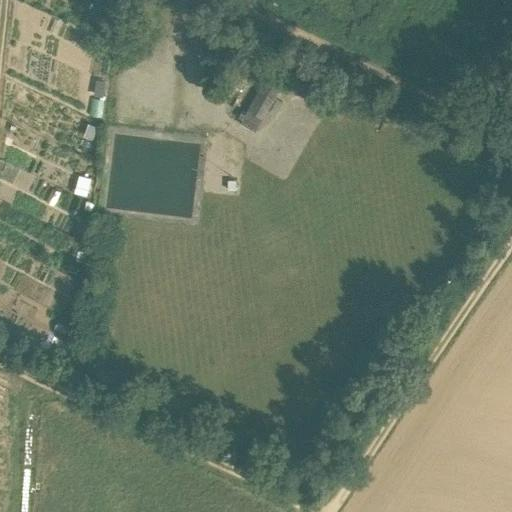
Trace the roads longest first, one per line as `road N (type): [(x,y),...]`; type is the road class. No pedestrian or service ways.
road 1 (track): [(0,357),(313,511)]
road 2 (track): [(192,0),(408,101),(511,137)]
road 3 (track): [(329,511),(511,246)]
